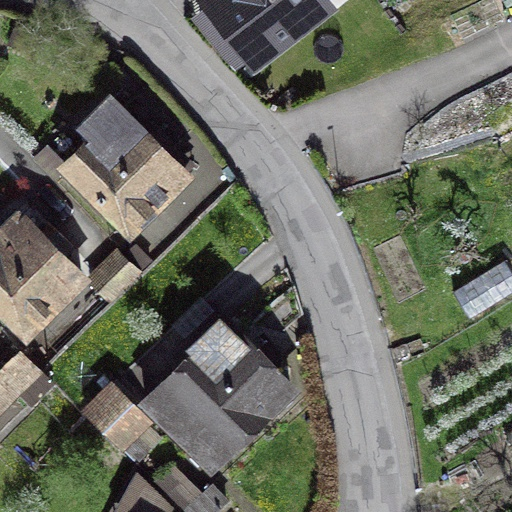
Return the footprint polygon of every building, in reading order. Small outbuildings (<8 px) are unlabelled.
[(322,0),(208,0),(226,22),(216,30),(229,48),(239,40),(255,60),(298,27),(313,47),(342,25),(322,0)] [(63,165),(127,229),(185,171),(166,152),(175,143),(158,125),(148,135),(109,96),(80,124),(92,136),(63,165)] [(0,226),(0,307),(24,332),(82,274),(62,255),(72,245),(58,230),(47,240),(17,210),(0,226)] [(139,271),(118,250),(90,278),(111,300),(139,271)] [(184,432),(209,457),(229,439),(232,443),(291,387),(270,366),(279,357),(265,343),(256,352),(218,312),(189,340),(198,350),(146,400),(180,435),(184,432)] [(52,382),(19,349),(0,368),(0,404),(16,389),(30,403),(52,382)] [(123,447),(150,420),(132,401),(136,398),(117,378),(86,409),(123,447)] [(130,511),(168,511),(172,506),(147,481),(130,511)] [(185,509),(188,511),(213,511),(226,500),(211,484),(185,509)]
